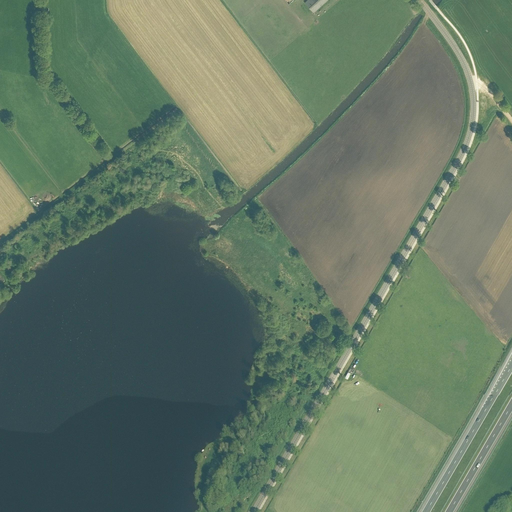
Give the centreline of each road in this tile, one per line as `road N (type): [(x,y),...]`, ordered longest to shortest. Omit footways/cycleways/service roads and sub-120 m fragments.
road 1 (tertiary): [(253,511),(472,125),(467,70),(418,0)]
road 2 (motorway): [(511,365),(426,511)]
road 3 (motorway): [(449,511),(511,405)]
